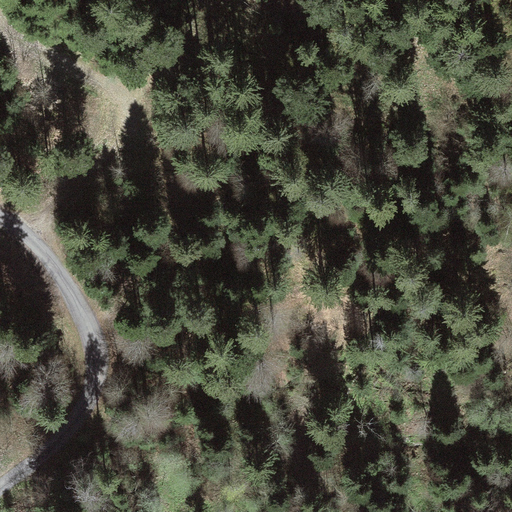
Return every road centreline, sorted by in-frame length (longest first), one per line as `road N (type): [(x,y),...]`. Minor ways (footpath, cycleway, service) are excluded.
road 1 (track): [(0,491),(82,410),(97,355),(85,317),(47,255),(0,216)]
road 2 (track): [(21,228),(118,148),(128,114),(104,84),(23,45),(0,25)]
